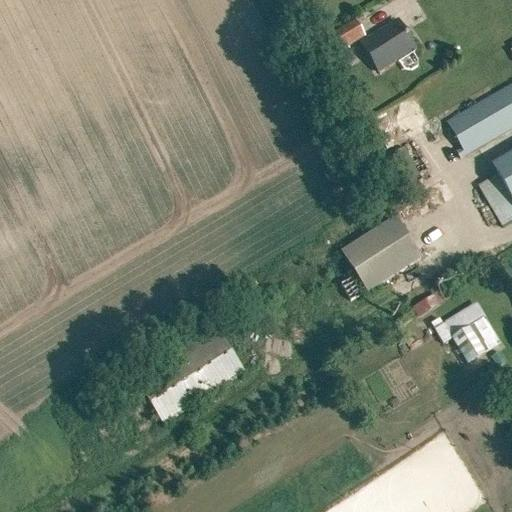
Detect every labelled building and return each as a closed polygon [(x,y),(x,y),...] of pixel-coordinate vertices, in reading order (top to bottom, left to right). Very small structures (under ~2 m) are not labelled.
[(349,52),(347,49),(364,39),(354,22),(320,42),(332,62),(349,52)] [(392,25),(361,44),(378,72),(413,51),(400,29),(396,31),(392,25)] [(511,85),(445,124),(464,157),(511,129),(511,85)] [(404,149),(388,158),(403,185),(419,176),(404,149)] [(511,166),(496,177),(511,204),(511,166)] [(339,254),(366,296),(421,261),(394,219),(339,254)] [(434,295),(411,309),(417,319),(440,306),(434,295)] [(438,321),(430,326),(442,346),(450,341),(466,366),(499,346),(482,319),(484,319),(475,305),(442,326),(438,321)] [(136,384),(162,425),(243,373),(216,332),(136,384)]
